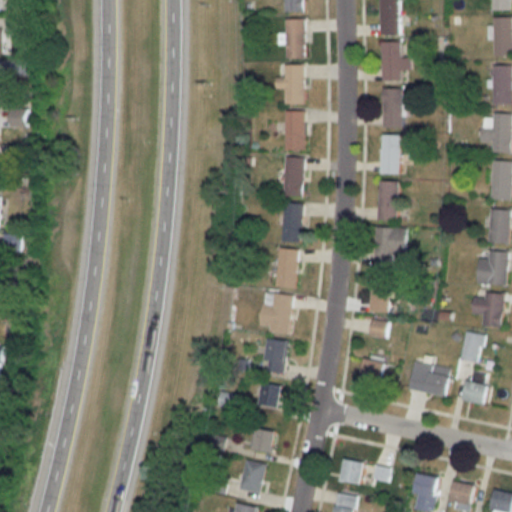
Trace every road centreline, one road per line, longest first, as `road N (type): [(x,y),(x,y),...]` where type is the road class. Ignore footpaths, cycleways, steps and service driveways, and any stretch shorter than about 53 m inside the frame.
road 1 (motorway): [(106,0),(97,229),(45,511)]
road 2 (motorway): [(112,511),(155,290),(171,0)]
road 3 (residential): [(295,511),(333,293),(340,0)]
road 4 (residential): [(316,411),(511,455)]
